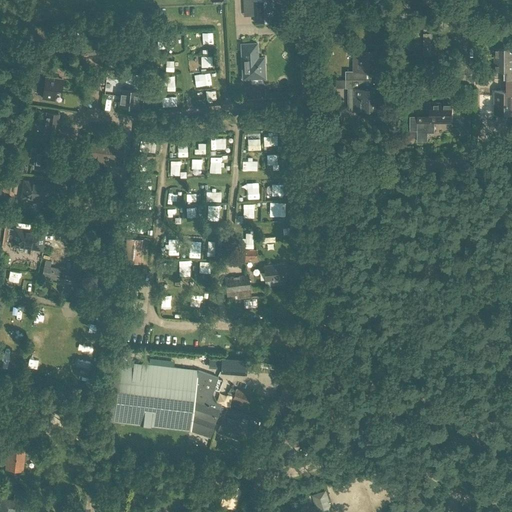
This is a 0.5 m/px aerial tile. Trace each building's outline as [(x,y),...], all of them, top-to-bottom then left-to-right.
[(274,0),(253,0),(255,22),(275,21),(274,0)] [(410,23),(410,32),(414,32),(414,53),(435,54),(435,32),(430,31),(430,23),(410,23)] [(198,27),(198,39),(208,39),(208,27),(198,27)] [(152,36),(161,37),(161,28),(152,28),(152,36)] [(81,39),(80,53),(104,54),(105,41),(81,39)] [(257,43),(241,43),(242,79),(254,78),(254,75),(264,75),(264,58),(258,58),(257,43)] [(511,47),(494,48),(494,71),(506,71),(506,79),(511,79),(511,47)] [(345,71),(345,79),(358,79),(358,71),(371,71),(375,71),(375,48),(353,48),(353,71),(345,71)] [(166,56),(155,57),(155,66),(167,66),(166,56)] [(197,79),(208,78),(207,68),(196,69),(197,79)] [(169,82),(169,72),(159,73),(160,82),(169,82)] [(47,76),(44,97),(55,99),(56,88),(62,89),(63,78),(47,76)] [(345,79),(345,88),(347,88),(353,88),(353,110),(375,110),(375,87),(371,87),(358,87),(358,79),(345,79)] [(494,91),(494,114),(511,113),(511,79),(506,79),(506,91),(494,91)] [(209,81),(198,81),(199,93),(209,92),(209,81)] [(120,91),(118,108),(134,109),(136,92),(120,91)] [(410,130),(409,137),(417,137),(417,141),(427,141),(427,132),(434,132),(434,123),(452,123),(452,102),(429,102),(429,114),(417,114),(417,130),(410,130)] [(45,113),(41,138),(54,140),(57,114),(45,113)] [(205,133),(206,144),(216,144),(216,132),(205,133)] [(135,145),(147,147),(148,137),(136,136),(135,145)] [(105,161),(107,141),(92,139),(90,160),(105,161)] [(122,143),(107,141),(105,161),(120,163),(122,143)] [(262,147),(262,162),(274,162),(273,146),(262,147)] [(34,167),(49,169),(52,149),(37,147),(34,167)] [(206,150),(205,167),(216,167),(216,150),(206,150)] [(238,162),(254,163),(254,150),(239,150),(238,162)] [(185,151),(185,162),(195,162),(195,152),(185,151)] [(169,153),(168,168),(178,168),(179,153),(169,153)] [(253,179),(243,180),(243,192),(254,191),(253,179)] [(22,180),(19,199),(51,204),(54,184),(22,180)] [(192,197),(193,180),(183,180),(182,197),(192,197)] [(204,194),(215,194),(215,180),(203,181),(204,194)] [(278,190),(278,181),(267,181),(267,191),(278,190)] [(115,188),(114,198),(124,198),(125,189),(115,188)] [(162,188),(162,197),(172,198),(173,188),(162,188)] [(130,202),(139,202),(139,194),(130,194),(130,202)] [(263,206),(272,206),(273,195),(263,195),(263,206)] [(240,197),(240,211),(251,211),(251,197),(240,197)] [(96,204),(95,221),(107,222),(109,205),(96,204)] [(130,225),(141,226),(141,216),(131,216),(130,225)] [(12,228),(9,247),(41,252),(44,232),(12,228)] [(125,238),(123,262),(140,264),(142,239),(125,238)] [(169,249),(169,254),(172,254),(172,255),(177,256),(178,245),(173,245),(173,249),(169,249)] [(233,250),(232,260),(244,260),(244,261),(248,261),(248,259),(256,258),(256,250),(245,250),(245,251),(233,250)] [(158,265),(166,266),(167,253),(159,252),(158,265)] [(195,254),(195,266),(205,266),(205,255),(195,254)] [(284,264),(264,265),(265,280),(285,278),(284,264)] [(44,265),(41,276),(58,280),(59,277),(60,271),(60,269),(50,266),(44,265)] [(93,273),(91,291),(103,293),(105,274),(93,273)] [(132,286),(132,275),(123,275),(123,286),(132,286)] [(248,275),(224,278),(226,292),(250,289),(248,275)] [(199,296),(199,288),(191,288),(191,296),(199,296)] [(125,296),(142,297),(142,289),(126,289),(125,296)] [(250,289),(226,292),(227,300),(251,297),(250,289)] [(168,300),(167,290),(156,290),(156,301),(168,300)] [(173,296),(173,305),(181,306),(181,297),(173,296)] [(18,322),(18,313),(8,313),(8,322),(18,322)] [(84,315),(84,326),(94,327),(94,316),(84,315)] [(40,331),(41,321),(30,320),(30,330),(40,331)] [(27,337),(26,348),(37,348),(37,338),(27,337)] [(222,356),(221,371),(246,373),(247,358),(222,356)] [(56,360),(54,370),(63,371),(64,361),(56,360)] [(115,360),(107,421),(191,430),(193,410),(202,384),(196,382),(197,369),(115,360)] [(85,364),(78,367),(81,375),(88,371),(85,364)] [(191,428),(191,430),(210,437),(210,435),(214,423),(220,407),(221,404),(217,403),(210,400),(213,392),(218,376),(197,369),(196,382),(202,384),(193,410),(191,428)] [(229,395),(245,395),(245,385),(230,385),(229,395)] [(223,417),(218,430),(237,437),(241,424),(223,417)] [(22,429),(22,436),(36,437),(37,430),(22,429)] [(9,441),(6,468),(22,470),(25,442),(9,441)] [(407,475),(396,475),(396,487),(407,488),(407,475)] [(0,511),(27,511),(29,496),(14,495),(14,500),(0,498),(0,511)]
